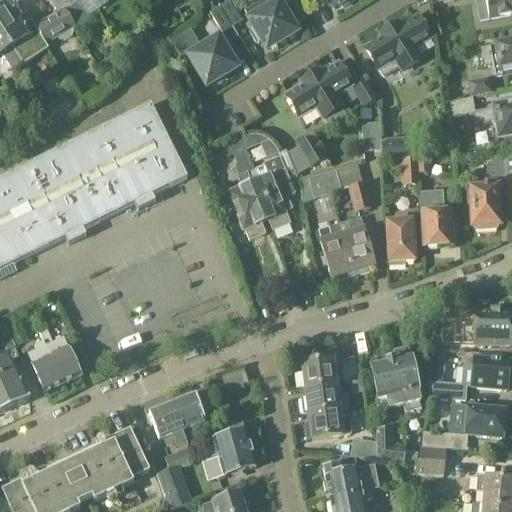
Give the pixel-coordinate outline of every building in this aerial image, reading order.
[(65,0),(46,0),(47,1),(49,0),(58,14),(51,19),(46,22),(36,28),(46,45),(57,39),(58,42),(64,43),(72,39),(74,33),(72,30),(75,29),(65,13),(71,9),(65,0)] [(65,0),(71,9),(65,13),(75,29),(76,28),(77,30),(90,21),(77,4),(82,0),(65,0)] [(88,0),(97,11),(108,4),(105,0),(88,0)] [(252,32),(260,45),(263,43),(268,51),(297,33),(294,27),(305,20),(295,2),(283,9),(279,4),(276,0),(266,0),(245,13),(250,21),(250,22),(255,30),(252,32)] [(358,0),(328,0),(335,10),(341,6),(343,9),(358,0)] [(511,0),(485,0),(486,6),(478,7),(481,23),(511,16),(511,0)] [(220,7),(233,29),(244,23),(231,1),(220,7)] [(0,11),(0,30),(21,65),(32,58),(21,43),(31,36),(10,5),(0,11)] [(233,29),(220,7),(210,13),(223,35),(233,29)] [(400,69),(402,73),(421,61),(413,49),(430,39),(417,19),(401,29),(399,25),(380,36),(382,40),(366,50),(378,70),(379,70),(384,78),(400,69)] [(12,71),(21,65),(0,30),(0,56),(2,56),(12,71)] [(183,66),(192,61),(194,64),(190,67),(199,81),(203,79),(208,87),(237,69),(232,61),(236,59),(228,46),(224,48),(220,40),(208,47),(206,44),(201,48),(190,31),(170,43),(183,66)] [(484,68),(496,66),(498,78),(511,75),(511,44),(480,50),(484,68)] [(351,87),(339,66),(322,76),(320,73),(302,84),(304,87),(288,97),(300,118),(316,108),(324,120),(328,128),(346,117),(341,109),(342,109),(335,97),(344,91),(351,87)] [(489,79),(467,84),(470,100),(492,95),(489,79)] [(354,91),(351,87),(344,91),(351,103),(359,98),(365,109),(377,101),(367,83),(354,91)] [(472,100),(446,105),(449,120),(474,115),(475,115),(474,114),(472,100)] [(495,111),(474,114),(475,115),(474,115),(476,126),(496,123),(499,140),(511,138),(511,101),(494,104),(495,111)] [(151,107),(0,180),(0,280),(17,272),(14,266),(65,241),(68,247),(86,238),(83,232),(134,206),(138,213),(156,204),(152,198),(187,180),(151,107)] [(381,146),(380,125),(362,127),(363,154),(381,153),(381,146)] [(241,139),(246,151),(269,142),(263,138),(256,136),(248,137),(241,139)] [(287,155),(296,177),(310,168),(311,170),(326,161),(323,156),(325,154),(319,142),(316,144),(312,138),(297,147),(298,149),(287,155)] [(239,141),(209,153),(214,165),(244,153),(239,141)] [(382,164),(390,163),(402,162),(416,161),(417,161),(416,141),(386,142),(386,145),(381,146),(381,153),(382,164)] [(506,190),(505,156),(490,157),(490,166),(485,175),(485,187),(470,188),(470,192),(467,192),(468,203),(471,203),(472,228),(474,228),(476,231),(496,230),(498,227),(500,227),(498,190),(506,190)] [(260,198),(269,220),(274,233),(291,225),(286,213),(293,211),(288,198),(295,195),(280,160),(264,166),(264,167),(252,172),(263,197),(260,198)] [(418,188),(416,161),(402,162),(390,163),(390,174),(402,173),(403,189),(418,188)] [(428,161),(417,161),(418,176),(429,175),(428,161)] [(263,197),(252,172),(238,178),(243,189),(229,194),(244,231),(246,230),(250,240),(265,234),(261,224),(269,220),(260,198),(263,197)] [(336,173),(299,184),(303,193),(303,204),(341,192),(336,173)] [(363,186),(351,190),(358,214),(370,211),(363,186)] [(450,212),(443,212),(442,194),(421,196),(422,214),(424,247),(452,245),(450,212)] [(363,220),(339,227),(354,278),(371,273),(370,270),(376,268),(363,220)] [(405,262),(415,262),(412,222),(386,224),(390,268),(406,266),(405,262)] [(339,282),(354,278),(339,227),(319,232),(332,280),(338,279),(339,282)] [(511,346),(511,313),(486,313),(484,314),(484,318),(475,318),(475,322),(467,322),(467,333),(475,333),(475,346),(511,346)] [(5,324),(16,348),(28,344),(20,319),(5,324)] [(0,326),(0,337),(8,353),(15,349),(3,325),(0,326)] [(46,329),(40,332),(64,386),(82,379),(65,339),(53,345),(46,329)] [(45,394),(64,386),(40,332),(38,332),(43,343),(34,347),(36,352),(28,355),(45,394)] [(448,352),(449,343),(436,341),(435,351),(448,352)] [(395,363),(394,363),(403,406),(405,414),(422,411),(412,359),(411,359),(409,352),(394,355),(395,363)] [(432,353),(430,384),(442,385),(443,375),(444,375),(445,364),(444,364),(445,354),(432,353)] [(345,386),(351,385),(359,383),(355,358),(341,360),(345,386)] [(508,392),(511,362),(467,358),(466,370),(474,371),(473,389),(508,392)] [(0,415),(30,401),(11,361),(0,366),(0,415)] [(303,365),(306,392),(336,387),(333,361),(303,365)] [(389,409),(403,406),(394,363),(371,368),(378,401),(386,399),(389,409)] [(365,382),(359,383),(351,385),(353,395),(367,393),(365,382)] [(429,401),(466,404),(466,386),(442,385),(430,384),(429,384),(429,401)] [(306,392),(310,417),(340,413),(336,387),(306,392)] [(185,402),(173,406),(183,431),(206,423),(203,414),(209,412),(202,395),(197,397),(193,399),(192,396),(184,399),(185,402)] [(183,431),(173,406),(147,416),(150,425),(153,424),(159,440),(173,435),(179,449),(189,445),(183,431)] [(451,407),(448,436),(466,439),(466,436),(502,441),(505,413),(469,409),(451,407)] [(348,412),(340,413),(310,417),(313,442),(343,438),(351,437),(348,412)] [(224,479),(256,470),(245,434),(244,434),(243,427),(229,431),(231,438),(214,443),(224,479)] [(97,447),(66,462),(86,502),(93,499),(95,503),(133,485),(131,480),(149,471),(130,431),(104,443),(104,442),(104,441),(103,441),(102,440),(101,440),(99,440),(98,440),(98,441),(97,441),(96,442),(96,443),(96,444),(96,445),(97,446),(97,447)] [(393,431),(377,432),(377,446),(378,462),(405,464),(407,449),(393,448),(393,431)] [(446,436),(422,434),(421,449),(445,451),(446,436)] [(354,443),(351,459),(378,463),(378,462),(377,446),(354,443)] [(446,452),(420,450),(418,476),(443,478),(446,452)] [(188,451),(176,455),(181,468),(192,463),(188,451)] [(169,472),(181,468),(176,455),(164,460),(169,472)] [(329,494),(331,503),(364,497),(363,495),(371,493),(379,492),(374,467),(357,471),(355,460),(342,458),(338,469),(324,472),(327,484),(324,484),(326,494),(329,494)] [(79,506),(86,502),(66,462),(36,476),(36,475),(36,474),(35,474),(34,473),(33,473),(32,473),(31,473),(30,474),(29,474),(28,475),(28,476),(28,477),(28,478),(29,479),(29,480),(4,492),(13,511),(76,511),(81,510),(79,506)] [(176,511),(191,507),(177,470),(169,473),(158,477),(171,511),(176,511)] [(483,507),(483,509),(511,511),(511,481),(486,479),(486,480),(478,479),(476,492),(484,493),(483,507)] [(373,502),(371,493),(363,495),(364,497),(331,503),(332,511),(366,511),(365,503),(373,502)] [(245,511),(248,507),(246,501),(242,499),(241,496),(213,504),(213,505),(202,508),(202,511),(245,511)]
